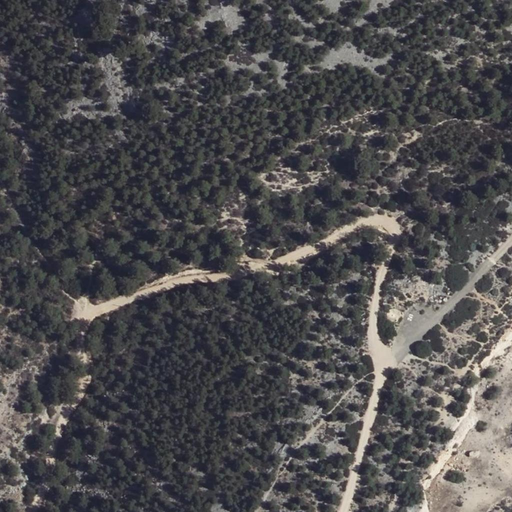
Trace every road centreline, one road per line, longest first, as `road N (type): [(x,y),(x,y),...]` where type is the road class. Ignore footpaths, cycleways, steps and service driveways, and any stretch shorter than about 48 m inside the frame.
road 1 (track): [(82,320),(181,280),(266,266),(374,219),(394,231),(371,329),(385,365)]
road 2 (track): [(27,511),(84,383),(82,320)]
road 3 (track): [(385,365),(511,240)]
road 4 (track): [(343,511),(385,365)]
